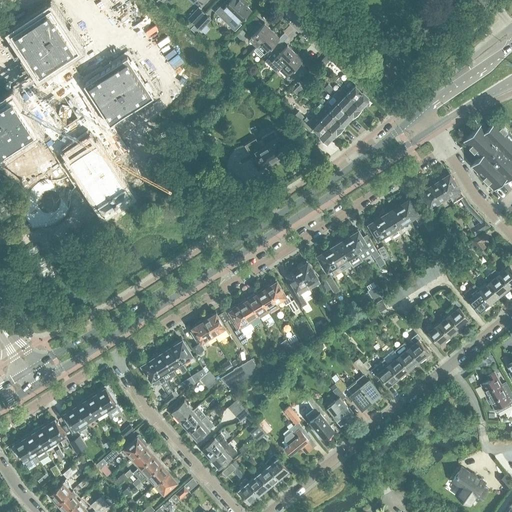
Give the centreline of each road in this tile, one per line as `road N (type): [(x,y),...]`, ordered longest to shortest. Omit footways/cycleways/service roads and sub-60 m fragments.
road 1 (secondary): [(39,381),(430,129)]
road 2 (residential): [(112,357),(447,150)]
road 3 (secondary): [(240,239),(32,369)]
road 4 (secondary): [(404,126),(240,239)]
road 5 (residential): [(237,511),(150,414),(112,357)]
road 6 (residential): [(404,126),(274,0)]
road 7 (residential): [(240,239),(216,183),(179,149),(162,145),(127,168)]
road 8 (residential): [(0,427),(112,357)]
road 9 (residential): [(449,365),(354,443)]
